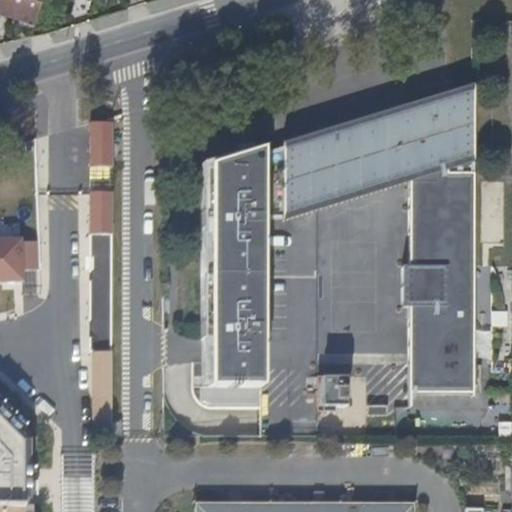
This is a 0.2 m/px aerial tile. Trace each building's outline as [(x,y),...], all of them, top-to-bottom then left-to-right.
[(0,0),(0,12),(37,22),(42,0),(0,0)] [(210,159),(207,381),(255,381),(256,220),(402,175),(402,264),(395,264),(394,306),(401,306),(401,391),(464,390),(467,88),(336,127),(257,151),(256,144),(210,159)] [(10,238),(0,238),(0,282),(13,282),(12,270),(26,269),(25,242),(11,243),(10,238)] [(346,411),(346,374),(315,374),(314,411),(346,411)] [(0,511),(20,511),(21,508),(19,508),(19,493),(24,493),(24,466),(18,466),(19,441),(0,422),(0,511)] [(405,511),(405,502),(186,501),(185,511),(405,511)]
